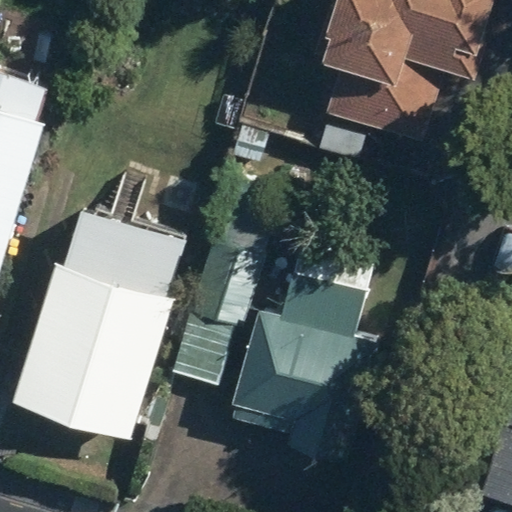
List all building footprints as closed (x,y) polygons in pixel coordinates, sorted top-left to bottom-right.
[(357,42),(336,94),(430,132),(462,51),(484,57),(500,0),(343,0),(333,35),(357,42)] [(0,56),(0,306),(1,307),(60,103),(49,100),(57,73),(0,56)] [(200,269),(260,292),(304,178),(244,155),(200,269)] [(161,221),(85,199),(31,390),(148,422),(188,278),(148,267),(161,221)] [(270,298),(239,400),(298,418),(294,433),(355,451),(390,334),(364,326),(384,255),(308,233),(288,303),(270,298)] [(511,392),(489,475),(511,481),(511,392)]
